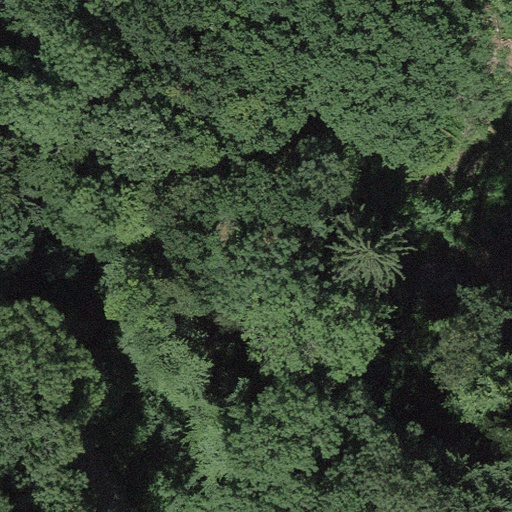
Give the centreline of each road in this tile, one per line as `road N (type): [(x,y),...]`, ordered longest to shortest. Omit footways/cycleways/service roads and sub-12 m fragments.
road 1 (track): [(0,144),(127,511)]
road 2 (track): [(98,429),(199,511)]
